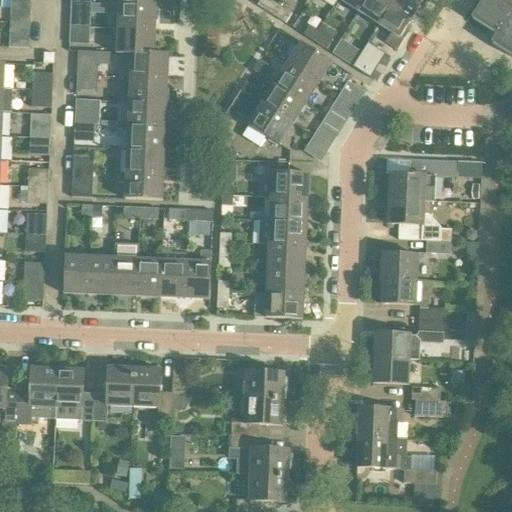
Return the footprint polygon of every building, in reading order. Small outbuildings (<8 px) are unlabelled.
[(25,0),(10,0),(10,17),(20,18),(19,29),(29,30),(31,0),(25,0)] [(260,0),(257,6),(271,16),(277,6),(267,0),(260,0)] [(337,0),(337,1),(357,13),(366,0),(337,0)] [(366,0),(357,13),(377,26),(394,0),(366,0)] [(394,0),(377,26),(391,35),(385,43),(397,51),(408,33),(404,31),(418,9),(417,8),(419,5),(411,0),(394,0)] [(511,0),(483,0),(471,19),(496,36),(490,44),(511,57),(511,0)] [(117,14),(117,30),(155,32),(156,8),(107,6),(107,14),(117,14)] [(277,6),(271,16),(285,24),(291,15),(277,6)] [(19,29),(20,18),(10,17),(9,49),(29,49),(29,30),(19,29)] [(70,22),(70,33),(79,33),(80,22),(70,22)] [(80,22),(79,33),(89,34),(90,23),(80,22)] [(303,36),(312,41),(317,32),(309,27),(303,36)] [(130,55),(154,56),(154,54),(155,32),(117,30),(116,55),(130,56),(130,55)] [(312,41),(326,51),(332,41),(317,32),(312,41)] [(115,45),(116,35),(94,34),(93,45),(115,45)] [(332,64),(300,44),(287,65),(318,85),(332,64)] [(339,59),(351,67),(357,57),(360,53),(348,45),(339,59)] [(368,45),(353,68),(370,78),(384,55),(368,45)] [(44,54),(43,64),(53,65),(53,55),(44,54)] [(130,55),(130,56),(129,79),(167,81),(168,55),(154,54),(154,56),(130,55)] [(306,105),(318,85),(287,65),(274,85),(306,105)] [(77,71),(76,83),(86,83),(87,72),(77,71)] [(87,72),(86,83),(96,83),(97,72),(87,72)] [(6,95),(15,95),(15,73),(7,73),(6,95)] [(166,105),(167,81),(129,79),(128,93),(120,93),(120,103),(128,103),(166,105)] [(274,85),(261,105),(293,125),(306,105),(274,85)] [(32,86),(31,108),(51,109),(51,97),(42,97),(42,86),(32,86)] [(42,86),(42,97),(51,97),(52,87),(42,86)] [(341,93),(335,102),(344,107),(349,98),(341,93)] [(358,103),(349,98),(344,107),(353,113),(358,103)] [(128,103),(127,127),(165,129),(166,105),(128,103)] [(261,105),(248,127),(249,127),(242,137),(259,148),(266,138),(279,147),(293,125),(261,105)] [(75,119),(74,131),(84,131),(85,119),(75,119)] [(85,119),(84,131),(94,132),(95,119),(85,119)] [(165,129),(127,127),(126,151),(164,153),(165,129)] [(30,133),(29,156),(49,157),(50,145),(40,144),(40,134),(30,133)] [(310,143),(318,148),(324,139),(316,133),(310,143)] [(40,134),(40,144),(50,145),(50,134),(40,134)] [(327,154),(328,151),(333,144),(324,139),(318,148),(327,154)] [(126,151),(125,175),(163,177),(164,153),(126,151)] [(388,201),(425,202),(425,203),(434,203),(435,176),(457,177),(457,174),(458,164),(410,162),(409,177),(389,176),(388,201)] [(482,165),(458,164),(457,174),(467,174),(468,172),(481,173),(482,165)] [(73,168),(71,199),(91,199),(92,180),(82,180),(83,168),(73,168)] [(83,168),(82,180),(92,180),(93,168),(83,168)] [(28,171),(28,181),(38,182),(37,194),(47,194),(48,171),(28,171)] [(271,173),(270,199),(308,200),(309,175),(271,173)] [(163,177),(125,175),(124,200),(162,202),(163,177)] [(28,181),(27,193),(37,194),(38,182),(28,181)] [(222,187),(222,197),(233,197),(241,197),(241,187),(222,187)] [(232,207),(233,197),(222,197),(221,207),(232,207)] [(308,200),(270,199),(269,223),(307,224),(308,200)] [(398,241),(426,242),(450,244),(451,231),(441,230),(441,228),(429,215),(425,215),(425,203),(425,202),(388,201),(387,226),(399,226),(398,241)] [(81,218),(91,218),(92,207),(82,207),(81,218)] [(102,208),(92,207),(91,218),(101,218),(102,208)] [(124,219),(139,220),(140,209),(124,209),(124,219)] [(158,210),(140,209),(139,220),(158,221),(158,210)] [(169,210),(168,221),(187,222),(188,211),(169,210)] [(187,222),(197,223),(212,223),(213,212),(188,211),(187,222)] [(27,215),(26,231),(36,231),(35,242),(45,243),(46,216),(27,215)] [(258,246),(268,247),(305,248),(307,224),(269,223),(260,222),(258,246)] [(470,230),(465,234),(466,241),(473,243),(477,238),(476,232),(470,230)] [(26,231),(25,242),(35,242),(36,231),(26,231)] [(220,234),(220,244),(231,245),(231,235),(220,234)] [(450,244),(426,242),(425,254),(450,256),(450,244)] [(114,259),(112,297),(136,298),(138,260),(138,245),(114,244),(114,259)] [(230,255),(231,245),(220,244),(219,255),(230,255)] [(305,248),(268,247),(267,270),(304,272),(305,248)] [(162,250),(162,261),(160,299),(184,300),(186,262),(186,254),(172,254),(172,251),(162,250)] [(184,300),(209,301),(211,253),(201,252),(200,262),(186,262),(184,300)] [(381,280),(418,282),(419,257),(382,255),(381,280)] [(88,296),(89,258),(65,257),(63,295),(88,296)] [(112,297),(114,259),(89,258),(88,296),(112,297)] [(136,298),(160,299),(162,261),(138,260),(136,298)] [(34,279),(33,290),(43,290),(44,265),(24,264),(24,278),(34,279)] [(267,270),(266,294),(303,296),(304,272),(267,270)] [(34,279),(24,278),(23,301),(43,302),(43,290),(33,290),(34,279)] [(420,307),(419,309),(427,310),(429,282),(418,282),(381,280),(380,305),(420,307)] [(218,282),(217,292),(229,293),(229,283),(218,282)] [(228,303),(229,293),(217,292),(217,303),(228,303)] [(302,321),(303,296),(266,294),(255,294),(254,319),(302,321)] [(419,309),(419,322),(448,323),(448,311),(427,310),(419,309)] [(416,337),(420,342),(420,344),(443,345),(443,342),(465,342),(466,324),(448,323),(419,322),(418,334),(416,337)] [(373,360),(410,361),(419,362),(420,344),(420,342),(416,337),(374,335),(373,360)] [(372,385),(409,387),(410,361),(373,360),(372,385)] [(172,396),(185,397),(187,364),(173,364),(171,394),(171,396),(172,396)] [(30,424),(30,419),(55,420),(57,371),(31,369),(30,396),(17,395),(16,424),(17,424),(30,424)] [(108,369),(107,395),(95,395),(94,423),(106,423),(107,408),(132,409),(134,370),(108,369)] [(160,371),(134,370),(132,409),(158,411),(157,422),(171,422),(172,396),(171,396),(171,394),(159,394),(160,371)] [(80,422),(94,423),(95,395),(82,394),(84,372),(57,371),(55,420),(80,422)] [(17,424),(16,424),(17,395),(6,395),(7,372),(0,372),(0,424),(4,425),(3,437),(16,437),(17,424)] [(245,373),(244,399),(283,401),(284,375),(245,373)] [(411,402),(414,402),(439,403),(440,390),(412,389),(411,402)] [(244,399),(243,415),(231,415),(231,437),(259,438),(259,426),(282,427),(283,401),(244,399)] [(447,403),(439,403),(414,402),(414,418),(446,419),(447,403)] [(359,409),(358,439),(397,440),(398,425),(403,425),(403,411),(359,409)] [(230,450),(229,450),(228,461),(237,461),(236,476),(246,476),(248,476),(288,478),(289,452),(258,450),(259,438),(231,437),(230,450)] [(357,469),(404,471),(403,485),(435,486),(436,472),(411,471),(411,459),(406,459),(407,441),(397,440),(358,439),(357,469)] [(442,471),(442,445),(415,445),(414,471),(442,471)] [(130,464),(119,462),(116,476),(126,478),(130,464)] [(288,478),(248,476),(246,476),(245,502),(236,501),(235,511),(263,511),(264,503),(287,504),(288,481),(288,478)]
